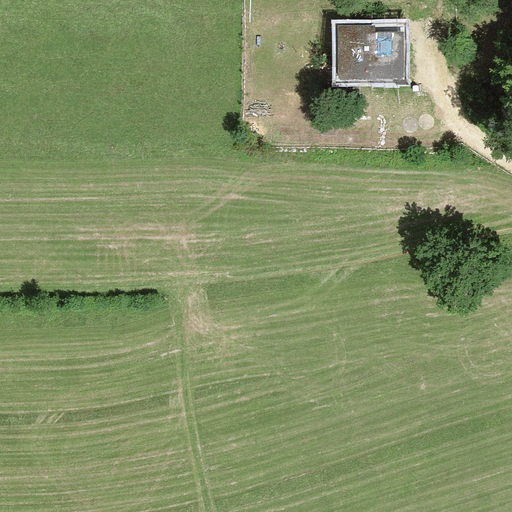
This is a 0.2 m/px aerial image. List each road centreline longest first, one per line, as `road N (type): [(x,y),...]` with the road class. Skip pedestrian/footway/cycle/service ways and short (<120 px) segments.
road 1 (track): [(511,223),(182,282),(0,290)]
road 2 (track): [(511,169),(466,133),(444,91),(443,64)]
